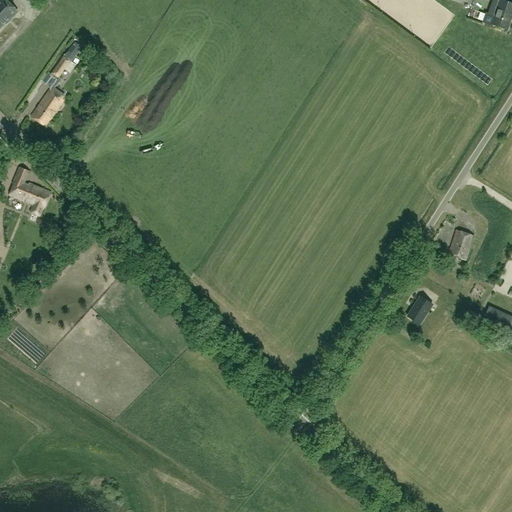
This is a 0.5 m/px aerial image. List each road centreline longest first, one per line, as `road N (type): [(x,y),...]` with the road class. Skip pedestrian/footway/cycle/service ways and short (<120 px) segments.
road 1 (tertiary): [(303,421),(0,120)]
road 2 (unclassified): [(303,421),(511,97)]
road 3 (tertiary): [(404,511),(303,421)]
